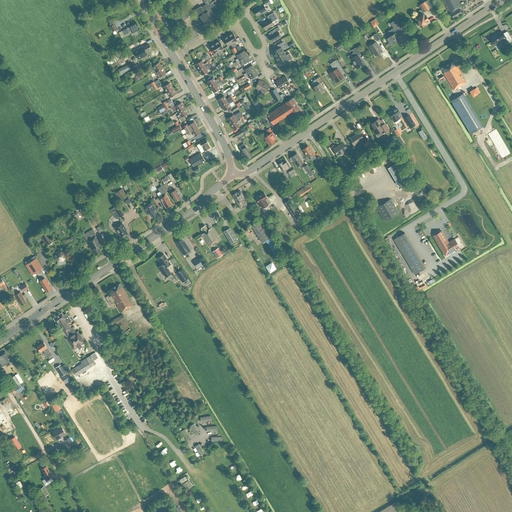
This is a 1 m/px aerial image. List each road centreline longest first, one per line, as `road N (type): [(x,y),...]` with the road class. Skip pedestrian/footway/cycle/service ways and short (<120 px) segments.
road 1 (track): [(346,195),(511,469)]
road 2 (primary): [(0,339),(191,210),(231,172)]
road 3 (track): [(0,378),(78,511)]
road 4 (primary): [(395,72),(504,0)]
road 5 (primary): [(231,172),(220,135),(173,56)]
